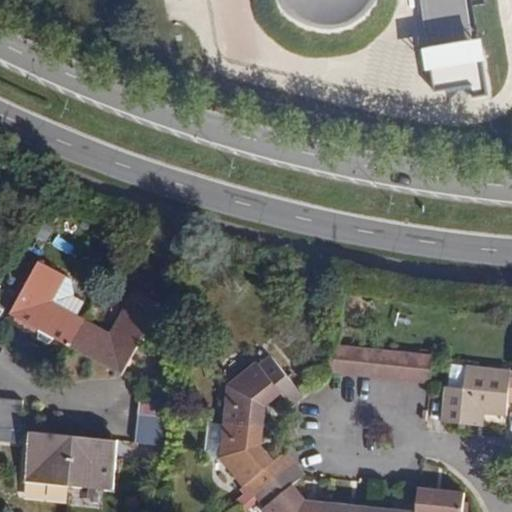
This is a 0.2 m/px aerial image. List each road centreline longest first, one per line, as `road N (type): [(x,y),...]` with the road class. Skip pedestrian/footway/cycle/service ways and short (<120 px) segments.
road 1 (secondary): [(511,187),(359,167),(220,134),(0,41)]
road 2 (secondary): [(0,113),(202,196),(354,234),(511,253)]
road 3 (residential): [(341,435),(511,466)]
